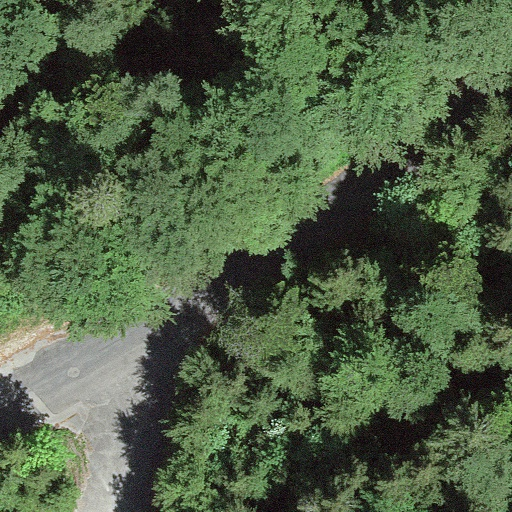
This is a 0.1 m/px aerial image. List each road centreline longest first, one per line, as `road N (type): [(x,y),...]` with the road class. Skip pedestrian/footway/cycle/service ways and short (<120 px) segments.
road 1 (tertiary): [(511,84),(298,232),(0,407)]
road 2 (track): [(138,328),(143,412),(119,511)]
